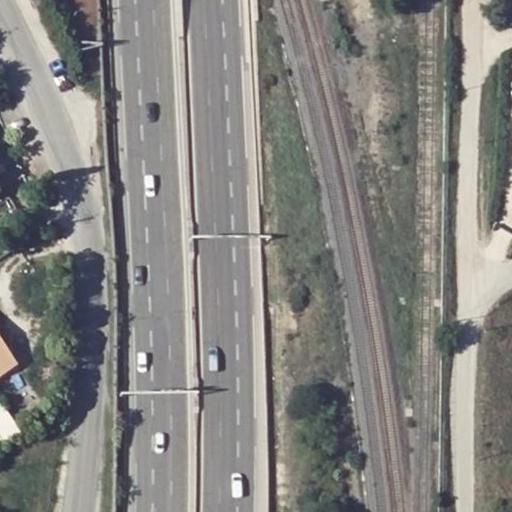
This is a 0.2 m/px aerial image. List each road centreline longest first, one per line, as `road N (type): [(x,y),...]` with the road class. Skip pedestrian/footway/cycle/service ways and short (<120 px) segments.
road 1 (unclassified): [(0,6),(81,201),(91,279),(76,511)]
road 2 (trunk): [(153,0),(169,317),(169,511)]
road 3 (trunk): [(218,511),(205,0)]
road 4 (unclassified): [(471,0),(465,301)]
road 5 (unclassified): [(465,301),(465,511)]
